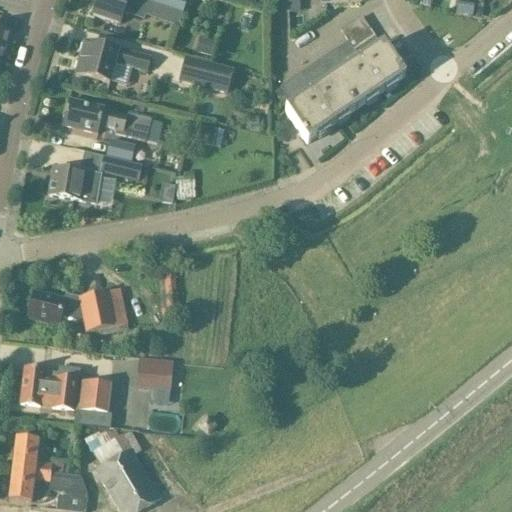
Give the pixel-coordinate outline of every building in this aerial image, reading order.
[(97,0),(92,18),(118,27),(123,14),(143,21),(148,7),(181,18),(187,1),(183,0),(97,0)] [(420,0),(419,8),(429,10),(430,0),(420,0)] [(0,56),(2,57),(9,32),(0,29),(0,22),(1,20),(0,19),(0,56)] [(340,33),(347,44),(368,29),(361,19),(340,33)] [(347,44),(353,53),(374,38),(368,29),(347,44)] [(353,53),(357,58),(360,62),(381,48),(374,38),(353,53)] [(203,40),(199,56),(211,59),(215,44),(203,40)] [(75,76),(110,86),(116,66),(145,74),(150,59),(118,50),(117,52),(84,43),(75,76)] [(337,50),(347,64),(357,58),(353,53),(347,44),(337,50)] [(307,146),(404,80),(382,47),(381,48),(360,62),(284,114),(307,146)] [(328,57),(337,71),(347,64),(337,50),(328,57)] [(328,57),(318,63),(328,78),(337,71),(328,57)] [(229,98),(236,75),(186,61),(180,84),(229,98)] [(308,70),(319,84),(328,78),(318,63),(308,70)] [(299,76),(309,91),(319,84),(308,70),(299,76)] [(299,76),(289,82),(300,97),(309,91),(299,76)] [(300,97),(289,82),(280,89),(290,104),(300,97)] [(97,136),(99,128),(121,134),(125,119),(102,113),(103,111),(68,102),(62,127),(97,136)] [(157,145),(162,125),(151,123),(135,119),(131,136),(130,140),(145,143),(146,143),(157,145)] [(130,165),(130,164),(135,148),(109,142),(105,158),(105,159),(130,165)] [(104,158),(100,174),(137,184),(141,168),(104,158)] [(95,208),(100,178),(52,171),(48,197),(84,203),(83,206),(95,208)] [(179,201),(196,200),(196,179),(178,180),(179,201)] [(175,272),(159,273),(161,320),(177,320),(175,272)] [(61,319),(82,325),(85,335),(127,326),(120,292),(77,301),(77,300),(65,297),(64,302),(33,294),(26,320),(58,328),(61,319)] [(84,339),(75,337),(73,351),(82,352),(84,339)] [(148,360),(158,361),(159,353),(149,353),(148,360)] [(138,360),(135,391),(169,394),(172,363),(158,361),(148,360),(138,360)] [(111,417),(107,417),(110,387),(77,383),(54,380),(55,375),(44,374),(44,373),(24,371),(20,406),(40,409),(40,405),(51,406),(50,410),(75,412),(72,427),(109,432),(111,417)] [(49,476),(80,480),(80,479),(62,477),(63,463),(51,462),(50,467),(35,465),(38,442),(16,440),(12,470),(49,476)] [(98,473),(119,511),(148,511),(166,502),(137,451),(98,473)] [(85,511),(87,498),(80,480),(49,476),(12,470),(9,501),(30,504),(33,483),(48,484),(47,494),(63,495),(60,511),(85,511)]
